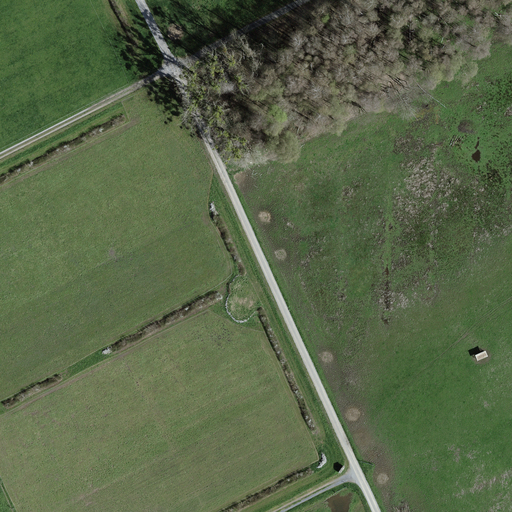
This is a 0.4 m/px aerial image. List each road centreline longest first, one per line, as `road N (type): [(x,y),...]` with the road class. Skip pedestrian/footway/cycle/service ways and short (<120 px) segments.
road 1 (track): [(175,69),(375,511)]
road 2 (track): [(175,69),(0,156)]
road 3 (track): [(175,69),(310,0)]
